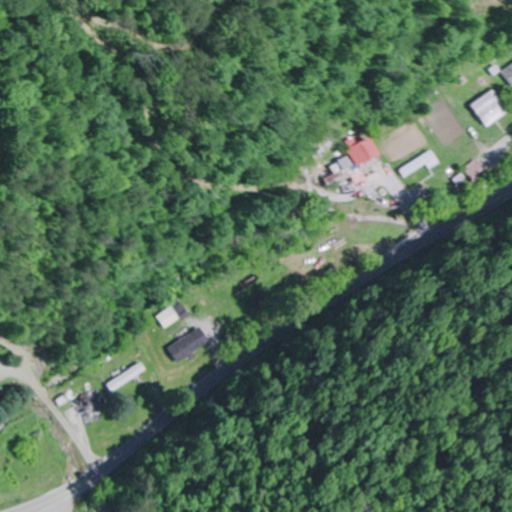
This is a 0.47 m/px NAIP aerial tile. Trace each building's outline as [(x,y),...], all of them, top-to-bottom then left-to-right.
[(489,128),(511,113),(497,90),(474,106),(489,128)] [(387,158),(379,139),(352,150),(355,156),(334,165),(338,175),(328,179),(331,187),(365,173),(363,168),(387,158)] [(438,158),(434,152),(402,170),(406,177),(438,158)] [(465,170),(473,181),(486,172),(477,160),(465,170)] [(170,346),(179,362),(211,345),(203,329),(170,346)] [(109,386),(115,393),(148,369),(143,361),(109,386)] [(78,414),(101,423),(111,398),(88,389),(78,414)]
